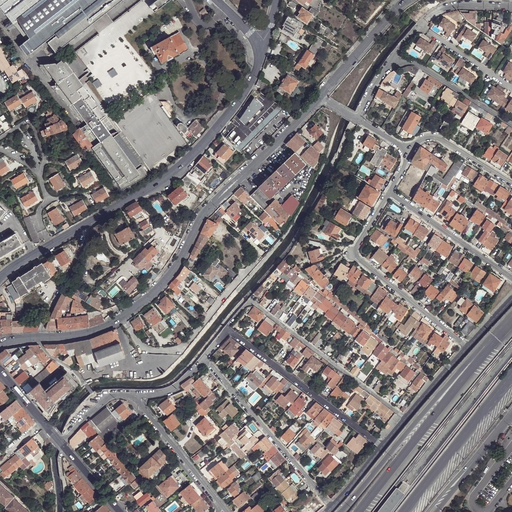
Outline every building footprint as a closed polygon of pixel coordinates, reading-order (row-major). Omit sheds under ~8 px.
[(0,0),(0,6),(13,23),(27,40),(20,46),(28,55),(48,40),(59,31),(68,43),(91,24),(106,13),(122,0),(78,0),(51,22),(37,4),(41,0),(0,0)] [(41,0),(37,4),(51,22),(78,0),(41,0)] [(297,4),(291,0),(288,4),(294,8),(297,4)] [(308,12),(301,8),(299,12),(301,13),(298,17),(307,24),(308,23),(312,16),(308,12)] [(318,13),(311,8),(308,12),(312,16),(315,17),(318,13)] [(106,13),(91,24),(98,34),(113,22),(106,13)] [(469,22),(480,29),(481,24),(475,24),(476,14),(472,14),(469,14),(462,13),(467,19),(469,22)] [(282,30),(297,39),(300,35),(299,34),(303,28),(302,28),(303,26),(301,24),(301,23),(289,16),(287,18),(284,23),(283,25),(284,26),(282,30)] [(439,24),(445,28),(448,30),(447,31),(445,35),(449,37),(456,25),(444,17),(439,24)] [(493,19),(491,22),(491,37),(495,40),(501,26),(502,22),(493,19)] [(501,26),(495,40),(500,44),(502,45),(505,39),(511,28),(511,26),(509,25),(506,29),(502,34),(500,33),(503,26),(501,26)] [(456,39),(460,41),(462,38),(464,35),(472,41),(477,34),(465,26),(456,39)] [(59,31),(48,40),(56,51),(68,43),(59,31)] [(104,32),(76,53),(81,60),(87,55),(88,56),(96,50),(99,54),(110,45),(107,42),(110,40),(104,32)] [(180,32),(170,36),(179,53),(180,54),(188,49),(180,32)] [(285,44),(288,38),(282,34),(278,40),(285,44)] [(179,53),(170,36),(151,46),(154,53),(156,53),(161,63),(168,59),(169,60),(173,57),(179,53)] [(308,51),(315,55),(318,49),(320,50),(322,47),(320,45),(323,41),(316,37),(308,51)] [(420,38),(416,45),(429,54),(436,43),(433,41),(431,43),(430,45),(428,43),(420,38)] [(484,39),(479,46),(489,53),(487,56),(486,57),(490,59),(497,48),(484,39)] [(0,68),(2,71),(4,70),(12,83),(21,78),(13,65),(11,66),(3,53),(4,52),(0,46),(0,68)] [(443,54),(444,52),(446,49),(442,47),(435,58),(449,67),(454,61),(445,55),(443,54)] [(311,59),(315,55),(308,51),(307,50),(294,68),(298,71),(301,66),(305,68),(307,64),(311,67),(315,61),(311,59)] [(459,67),(455,73),(471,84),(476,77),(465,70),(463,68),(464,67),(466,64),(463,62),(464,61),(460,58),(456,65),(459,67)] [(75,131),(72,133),(81,146),(84,151),(89,148),(114,183),(116,182),(122,190),(137,179),(138,181),(139,180),(147,174),(141,166),(137,168),(134,170),(133,169),(137,166),(140,164),(135,157),(117,133),(110,138),(108,135),(99,142),(92,147),(82,134),(90,129),(100,121),(105,118),(81,85),(79,86),(74,79),(76,78),(63,61),(58,65),(57,64),(41,66),(51,79),(52,79),(56,84),(57,85),(49,87),(65,109),(66,108),(81,128),(77,131),(76,130),(75,131)] [(511,63),(509,62),(503,71),(506,73),(504,76),(507,78),(511,81),(511,78),(511,63)] [(407,66),(402,68),(403,73),(408,71),(408,72),(415,76),(418,72),(412,68),(410,66),(407,66)] [(383,81),(381,85),(387,88),(394,75),(390,73),(389,74),(386,78),(383,81)] [(298,82),(288,75),(285,79),(284,78),(282,81),(282,82),(277,90),(282,94),(285,90),(290,94),(298,82)] [(439,88),(442,84),(430,76),(427,81),(425,80),(423,83),(422,84),(420,88),(428,93),(433,96),(439,88)] [(263,81),(259,79),(256,84),(255,86),(260,88),(260,87),(265,91),(269,85),(262,81),(263,81)] [(411,82),(403,95),(406,97),(415,84),(411,82)] [(459,94),(445,85),(443,90),(445,91),(444,92),(443,93),(443,95),(442,97),(446,100),(445,101),(453,106),(459,94)] [(493,86),(487,95),(493,100),(503,106),(511,111),(511,98),(510,101),(504,97),(506,94),(503,92),(505,89),(498,85),(496,88),(493,86)] [(375,96),(394,107),(398,101),(392,97),(379,89),(375,96)] [(21,98),(24,103),(26,107),(39,99),(34,91),(21,98)] [(393,96),(392,97),(398,101),(403,95),(397,91),(394,96),(393,96)] [(16,108),(24,103),(21,98),(18,94),(5,102),(11,111),(15,109),(16,108)] [(471,101),(466,98),(463,103),(459,100),(452,111),(457,113),(455,117),(459,120),(461,116),(462,117),(471,101)] [(170,116),(173,109),(168,101),(160,100),(170,116)] [(485,111),(472,102),(469,106),(483,115),(485,111)] [(241,151),(284,108),(277,104),(234,146),(241,151)] [(493,116),(485,111),(483,115),(491,120),(493,116)] [(412,112),(402,128),(413,135),(417,133),(418,130),(414,127),(420,117),(412,112)] [(463,122),(473,128),(479,118),(469,112),(463,122)] [(61,119),(60,119),(58,121),(52,116),(47,119),(50,122),(45,124),(46,128),(40,130),(43,139),(47,138),(46,135),(66,128),(64,125),(61,119)] [(477,127),(487,134),(493,124),(482,118),(477,127)] [(177,127),(187,136),(190,132),(195,136),(202,130),(200,128),(202,127),(194,120),(188,127),(184,124),(182,122),(181,122),(179,122),(178,123),(177,125),(177,127)] [(99,142),(108,135),(110,134),(100,121),(90,129),(99,142)] [(444,121),(440,128),(445,131),(449,124),(444,121)] [(511,129),(511,127),(503,122),(501,125),(507,129),(505,132),(509,135),(511,131),(511,129)] [(315,125),(311,129),(309,131),(316,138),(318,136),(322,132),(315,125)] [(320,153),(296,133),(285,144),(289,147),(295,152),(308,163),(314,168),(318,160),(320,153)] [(375,144),(376,141),(367,136),(363,143),(372,148),(375,144)] [(217,152),(216,153),(214,155),(223,163),(231,154),(233,151),(225,143),(224,144),(217,152)] [(215,152),(216,153),(217,152),(224,144),(222,144),(215,152)] [(379,146),(375,144),(372,148),(376,151),(371,159),(379,164),(386,152),(387,152),(379,147),(379,146)] [(420,146),(411,163),(415,165),(428,172),(431,165),(432,163),(428,160),(432,154),(420,146)] [(498,150),(499,149),(495,146),(492,149),(489,148),(484,155),(491,160),(492,159),(498,150)] [(507,156),(498,150),(492,159),(501,165),(507,156)] [(295,152),(259,187),(269,197),(274,193),(275,194),(277,192),(276,190),(278,188),(279,189),(280,189),(279,188),(280,187),(281,188),(282,186),(282,185),(289,178),(290,179),(292,177),(291,176),(295,173),(295,174),(297,172),(297,171),(303,165),(304,166),(306,164),(295,152)] [(397,159),(386,152),(379,164),(383,166),(385,164),(387,165),(386,168),(390,170),(397,159)] [(83,162),(78,154),(65,161),(70,170),(83,162)] [(432,163),(431,165),(434,167),(435,165),(444,171),(448,165),(432,154),(428,160),(432,163)] [(202,156),(195,165),(204,172),(212,164),(202,156)] [(443,179),(441,182),(442,183),(447,186),(453,178),(454,176),(463,163),(457,159),(443,179)] [(0,176),(11,170),(5,161),(0,164),(0,176)] [(470,180),(473,182),(479,173),(463,163),(454,176),(455,176),(456,177),(459,179),(462,174),(470,179),(470,180)] [(415,165),(409,175),(422,182),(426,176),(427,173),(428,172),(415,165)] [(431,165),(428,172),(427,173),(433,177),(435,174),(438,169),(434,167),(431,165)] [(96,179),(91,171),(78,178),(83,187),(96,179)] [(189,172),(186,175),(198,184),(201,181),(189,172)] [(30,182),(25,173),(12,181),(17,189),(30,182)] [(66,186),(58,173),(50,178),(57,191),(66,186)] [(406,173),(397,189),(401,189),(409,175),(406,173)] [(433,177),(427,173),(426,176),(441,186),(442,183),(441,182),(433,177)] [(435,174),(433,177),(441,182),(443,179),(435,174)] [(200,188),(201,187),(200,186),(198,184),(186,175),(181,181),(188,187),(191,183),(196,186),(199,188),(200,188)] [(370,184),(379,190),(385,180),(376,175),(372,181),(369,179),(368,182),(370,184)] [(401,189),(413,198),(419,187),(422,182),(409,175),(401,189)] [(473,185),(482,191),(483,191),(489,180),(480,175),(473,185)] [(453,178),(447,186),(448,187),(449,188),(455,179),(454,178),(453,178)] [(137,179),(122,190),(138,181),(137,179)] [(487,191),(494,195),(495,194),(497,192),(495,191),(498,185),(489,180),(483,191),(486,193),(487,191)] [(358,198),(371,205),(379,192),(366,185),(364,187),(362,191),(358,198)] [(498,195),(496,198),(498,200),(500,197),(503,199),(502,200),(504,201),(507,196),(509,192),(500,186),(497,192),(495,194),(498,195)] [(104,187),(92,194),(97,203),(109,196),(104,187)] [(180,187),(169,196),(176,205),(177,203),(182,199),(185,202),(190,198),(180,187)] [(241,187),(234,194),(238,199),(241,201),(245,196),(248,194),(244,191),(241,187)] [(259,187),(250,196),(254,200),(255,201),(259,206),(266,212),(279,225),(284,230),(292,217),(290,215),(298,201),(291,194),(281,206),(275,200),(269,206),(265,201),(269,197),(259,187)] [(419,187),(413,198),(426,207),(433,197),(429,194),(429,193),(427,192),(426,192),(425,193),(422,191),(423,190),(419,187)] [(398,192),(412,202),(413,198),(401,189),(397,189),(397,191),(398,192)] [(21,198),(25,207),(36,201),(38,200),(36,195),(33,191),(21,198)] [(322,195),(314,209),(318,212),(327,198),(322,195)] [(434,196),(433,197),(426,207),(434,212),(440,203),(436,200),(437,198),(434,196)] [(474,204),(467,199),(465,202),(476,209),(477,209),(478,207),(475,205),(474,204)] [(87,208),(82,200),(70,207),(75,216),(87,208)] [(477,200),(474,204),(475,205),(478,207),(482,210),(484,211),(486,208),(487,207),(477,200)] [(360,201),(353,213),(363,219),(370,207),(360,201)] [(451,207),(453,204),(448,201),(440,213),(446,217),(444,218),(448,221),(455,211),(451,207)] [(137,202),(125,209),(130,217),(142,210),(140,208),(137,202)] [(237,213),(240,210),(241,210),(238,206),(235,202),(229,207),(226,203),(223,206),(228,210),(226,212),(221,208),(219,211),(223,215),(226,213),(232,218),(237,213)] [(497,213),(487,206),(487,207),(486,208),(484,211),(485,212),(489,214),(489,215),(494,218),(496,215),(497,213)] [(64,220),(57,208),(48,213),(55,225),(64,220)] [(338,212),(336,216),(334,218),(345,225),(347,221),(351,215),(340,208),(338,212)] [(485,216),(476,210),(470,219),(473,222),(473,223),(473,225),(476,227),(479,224),(485,216)] [(279,225),(266,212),(260,218),(265,224),(269,221),(273,224),(274,223),(277,227),(279,225)] [(468,221),(457,213),(450,224),(461,232),(468,221)] [(496,215),(494,218),(499,221),(505,225),(507,222),(501,218),(502,216),(497,213),(496,215)] [(489,215),(489,214),(487,217),(497,224),(499,221),(494,218),(489,215)] [(31,215),(24,218),(34,242),(40,240),(31,215)] [(386,227),(385,230),(395,236),(402,225),(388,216),(382,225),(386,227)] [(210,236),(222,219),(221,219),(219,217),(214,223),(207,219),(201,232),(210,236)] [(412,236),(413,236),(420,225),(410,219),(405,227),(412,232),(410,235),(411,235),(410,236),(411,237),(412,236)] [(483,244),(490,233),(489,232),(495,224),(487,219),(481,227),(484,229),(482,231),(484,233),(478,241),(483,244)] [(250,221),(243,229),(246,232),(248,230),(250,232),(248,234),(251,236),(250,238),(253,242),(257,239),(259,240),(264,235),(250,221)] [(337,234),(340,228),(328,221),(326,225),(322,230),(322,231),(337,239),(339,235),(337,234)] [(499,221),(497,224),(496,225),(500,228),(500,229),(506,233),(508,230),(510,228),(507,226),(505,225),(499,221)] [(144,229),(139,232),(142,236),(146,233),(144,230),(145,229),(147,232),(153,229),(150,226),(148,223),(142,227),(144,229)] [(420,225),(413,236),(414,237),(415,235),(423,240),(429,231),(420,225)] [(129,226),(116,233),(122,244),(130,240),(131,243),(137,239),(129,226)] [(382,247),(388,239),(386,238),(388,236),(386,235),(385,237),(376,229),(372,234),(373,235),(370,238),(382,247)] [(493,231),(492,231),(490,233),(483,244),(485,246),(485,248),(486,249),(487,249),(488,248),(491,250),(498,240),(494,238),(496,236),(496,235),(496,234),(495,232),(493,231)] [(201,232),(189,258),(194,260),(195,257),(200,249),(210,236),(201,232)] [(16,233),(0,242),(0,257),(22,244),(16,233)] [(428,244),(436,250),(443,241),(434,234),(428,244)] [(403,241),(398,237),(396,239),(395,241),(396,242),(399,244),(401,245),(405,248),(407,245),(402,242),(403,241)] [(443,241),(436,250),(447,257),(449,253),(447,252),(449,250),(451,246),(443,241)] [(148,250),(145,248),(141,253),(149,260),(160,249),(160,248),(156,245),(155,245),(153,247),(152,246),(148,250)] [(413,250),(407,245),(405,248),(411,253),(416,257),(420,250),(416,247),(413,250)] [(320,248),(308,251),(312,262),(323,258),(320,248)] [(382,265),(388,257),(379,249),(373,255),(372,257),(378,262),(382,265)] [(64,250),(56,255),(62,265),(70,260),(64,250)] [(369,261),(371,258),(372,257),(373,255),(370,252),(365,258),(369,261)] [(459,254),(455,252),(449,260),(457,266),(464,256),(460,253),(459,254)] [(149,260),(141,253),(134,260),(142,268),(149,261),(149,260)] [(288,254),(282,260),(286,263),(291,257),(288,254)] [(50,259),(56,268),(62,265),(56,255),(50,259)] [(391,257),(390,256),(388,257),(382,265),(391,272),(397,265),(393,261),(390,259),(391,257)] [(464,258),(458,267),(467,273),(473,264),(464,258)] [(43,264),(53,278),(59,274),(56,268),(50,259),(43,264)] [(280,275),(281,276),(288,267),(289,266),(286,263),(282,260),(271,273),(275,276),(276,275),(279,276),(280,275)] [(423,262),(420,260),(417,263),(418,265),(420,262),(423,264),(423,265),(421,267),(422,268),(425,271),(426,271),(429,267),(427,265),(423,262)] [(43,264),(42,262),(13,282),(13,284),(21,297),(22,299),(53,279),(53,278),(43,264)] [(344,279),(346,276),(350,269),(340,263),(334,273),(344,279)] [(225,274),(218,268),(212,264),(203,275),(210,280),(215,274),(214,274),(215,273),(216,273),(222,278),(225,274)] [(172,283),(180,290),(182,286),(179,283),(180,281),(181,281),(182,280),(181,279),(189,271),(193,274),(194,273),(184,265),(179,274),(176,277),(172,283)] [(220,265),(218,268),(225,274),(228,271),(220,265)] [(305,269),(314,278),(321,273),(313,265),(308,267),(305,269)] [(402,266),(401,265),(393,275),(400,282),(407,274),(400,269),(402,266)] [(130,266),(125,270),(134,279),(139,274),(130,266)] [(352,284),(354,286),(358,279),(357,278),(361,272),(353,266),(350,269),(346,276),(353,282),(352,284)] [(418,268),(415,266),(409,273),(417,280),(423,272),(420,270),(422,268),(421,267),(420,266),(418,268)] [(485,273),(476,266),(470,276),(475,280),(473,283),(477,286),(485,273)] [(288,267),(281,276),(280,277),(287,282),(290,278),(295,272),(296,271),(294,270),(293,271),(288,267)] [(441,267),(437,273),(439,274),(449,282),(450,280),(442,273),(445,269),(441,267)] [(301,271),(300,271),(297,272),(302,276),(303,277),(309,282),(311,280),(312,280),(301,271)] [(149,277),(153,281),(157,277),(158,276),(154,273),(149,277)] [(302,279),(300,278),(294,273),(287,282),(294,287),(293,288),(294,289),(295,289),(301,281),(302,279)] [(323,288),(328,284),(329,282),(328,281),(326,278),(323,276),(321,273),(314,278),(323,288)] [(417,280),(409,273),(407,276),(415,282),(417,280)] [(425,273),(418,281),(426,287),(432,280),(425,273)] [(500,281),(490,274),(483,284),(493,291),(500,281)] [(363,294),(368,298),(377,285),(363,275),(357,283),(359,284),(366,289),(363,293),(363,294)] [(309,282),(303,277),(302,279),(308,284),(307,285),(301,281),(295,289),(303,294),(310,285),(311,284),(309,282)] [(200,287),(192,280),(188,284),(189,285),(188,286),(192,289),(193,288),(197,291),(200,287)] [(450,280),(449,282),(459,289),(460,288),(462,285),(460,284),(459,286),(450,280)] [(172,283),(169,286),(175,292),(174,293),(177,296),(181,291),(180,290),(172,283)] [(21,297),(13,284),(7,288),(14,300),(21,297)] [(363,293),(366,289),(359,284),(356,288),(363,293)] [(416,284),(410,292),(413,294),(419,287),(416,284)] [(253,293),(257,296),(264,287),(261,285),(253,293)] [(310,285),(303,294),(301,297),(300,297),(304,300),(306,297),(308,298),(311,300),(317,293),(310,288),(311,287),(310,285)] [(439,292),(430,285),(424,292),(432,300),(439,292)] [(441,293),(440,293),(436,298),(441,301),(443,298),(445,300),(446,298),(451,301),(455,297),(454,296),(457,293),(455,291),(455,292),(447,286),(441,293)] [(378,300),(381,303),(386,296),(388,294),(379,287),(372,296),(378,300)] [(460,288),(459,289),(461,291),(463,293),(469,297),(471,298),(472,297),(460,288)] [(74,294),(85,300),(86,301),(89,297),(77,289),(74,294)] [(303,294),(295,289),(294,289),(293,291),(301,297),(303,294)] [(64,291),(55,309),(65,310),(65,314),(67,314),(70,313),(83,312),(88,312),(88,307),(83,304),(85,300),(74,294),(71,291),(68,294),(64,291)] [(325,299),(317,293),(311,300),(319,306),(325,299)] [(86,301),(98,308),(103,301),(91,294),(89,297),(86,301)] [(333,295),(331,298),(332,299),(334,301),(335,302),(336,303),(340,306),(342,303),(333,295)] [(158,305),(166,313),(174,305),(165,296),(161,300),(162,301),(158,305)] [(388,315),(390,317),(394,312),(398,305),(392,300),(386,296),(381,303),(380,305),(377,309),(380,311),(382,309),(389,314),(388,315)] [(16,315),(24,313),(23,301),(22,299),(21,297),(14,300),(16,303),(16,315)] [(461,306),(459,308),(463,311),(463,312),(464,313),(465,313),(466,313),(473,305),(466,299),(465,300),(461,297),(457,303),(461,306)] [(332,304),(325,299),(319,306),(316,310),(319,312),(322,309),(327,312),(332,306),(333,305),(335,302),(334,301),(332,304)] [(342,303),(340,306),(343,308),(346,311),(348,308),(344,305),(345,303),(343,301),(342,303)] [(394,315),(396,317),(399,320),(407,309),(399,303),(398,305),(394,312),(396,313),(394,315)] [(332,306),(327,312),(325,314),(333,320),(339,312),(337,310),(339,307),(335,305),(333,308),(332,306)] [(483,313),(474,305),(467,314),(476,321),(483,313)] [(266,316),(254,306),(251,311),(250,310),(248,311),(250,312),(248,314),(258,322),(256,325),(258,327),(266,316)] [(275,306),(270,312),(274,315),(279,309),(275,306)] [(348,308),(346,311),(349,313),(351,314),(354,317),(356,315),(357,314),(348,307),(348,308)] [(159,321),(161,319),(152,308),(143,315),(158,334),(165,328),(159,321)] [(57,318),(58,329),(71,329),(70,317),(70,313),(67,314),(67,318),(61,318),(61,314),(65,314),(65,310),(55,309),(50,318),(57,318)] [(283,312),(279,309),(274,315),(278,318),(283,312)] [(342,309),(339,312),(347,318),(349,316),(350,315),(348,314),(342,309)] [(88,312),(88,326),(104,321),(104,320),(102,315),(101,310),(88,312)] [(0,314),(0,315),(4,333),(9,332),(12,332),(12,321),(12,319),(12,313),(11,314),(11,312),(8,312),(8,314),(0,314)] [(70,317),(71,329),(88,326),(88,312),(83,312),(84,315),(70,317)] [(279,319),(282,321),(287,314),(284,312),(279,319)] [(347,318),(339,312),(333,320),(331,323),(334,325),(334,326),(339,330),(341,327),(347,318)] [(354,317),(351,314),(350,315),(349,316),(357,322),(358,320),(354,317)] [(24,317),(24,321),(24,323),(41,323),(43,317),(37,317),(37,316),(36,315),(35,315),(35,316),(35,317),(35,318),(31,318),(31,315),(30,315),(30,317),(24,317)] [(356,315),(354,317),(358,320),(361,323),(365,326),(367,324),(360,318),(360,319),(356,316),(356,315)] [(131,322),(137,333),(138,332),(137,331),(144,325),(139,316),(131,322)] [(266,316),(258,327),(258,328),(267,335),(276,323),(266,316)] [(401,323),(397,328),(400,330),(399,331),(405,336),(412,326),(415,329),(419,322),(410,316),(404,325),(401,323)] [(47,330),(58,329),(57,318),(50,318),(49,322),(47,326),(46,328),(47,330)] [(355,324),(347,318),(341,327),(347,331),(345,334),(347,335),(349,333),(355,324)] [(12,321),(12,332),(23,331),(24,323),(24,321),(12,321)] [(462,331),(468,336),(476,326),(470,321),(462,331)] [(423,323),(422,323),(420,322),(419,322),(415,329),(411,335),(413,337),(418,330),(421,333),(419,335),(425,339),(427,336),(432,329),(423,323)] [(371,327),(369,329),(373,332),(376,334),(382,327),(380,326),(377,323),(373,328),(371,327)] [(279,325),(276,330),(279,332),(275,337),(279,340),(281,337),(285,340),(290,333),(279,325)] [(355,325),(347,335),(348,336),(349,335),(354,339),(361,330),(355,325)] [(120,342),(115,329),(89,339),(64,344),(68,352),(69,355),(70,356),(75,354),(78,361),(79,366),(97,360),(95,352),(120,342)] [(418,330),(413,337),(425,344),(429,338),(427,336),(425,339),(419,335),(421,333),(418,330)] [(370,336),(363,331),(355,340),(363,345),(370,336)] [(315,344),(322,335),(318,332),(312,341),(315,344)] [(376,334),(373,332),(372,334),(377,339),(377,340),(381,343),(383,340),(379,337),(377,336),(376,334)] [(432,342),(437,346),(443,338),(434,333),(427,343),(430,345),(432,342)] [(381,335),(379,337),(383,340),(386,343),(387,343),(389,340),(383,336),(383,337),(381,335)] [(221,346),(220,347),(226,353),(231,357),(238,350),(233,346),(237,342),(230,337),(221,346)] [(361,349),(365,353),(368,349),(371,351),(378,343),(370,337),(361,349)] [(437,347),(444,351),(450,343),(445,340),(443,338),(437,346),(437,347)] [(319,339),(314,345),(317,348),(322,342),(319,339)] [(383,340),(381,343),(372,354),(381,360),(388,352),(391,347),(389,346),(387,348),(384,345),(386,343),(383,340)] [(125,356),(120,342),(95,352),(97,360),(99,365),(125,356)] [(58,353),(59,351),(54,351),(57,344),(44,344),(45,347),(52,355),(57,358),(59,354),(58,353)] [(59,351),(68,352),(64,344),(57,344),(54,351),(59,351)] [(39,359),(28,345),(6,349),(12,356),(14,359),(15,360),(16,361),(20,366),(22,368),(23,369),(28,365),(29,366),(31,364),(32,365),(39,359)] [(39,345),(28,345),(39,359),(42,363),(48,358),(49,358),(39,345)] [(296,346),(287,357),(288,359),(286,361),(293,366),(301,356),(296,352),(299,348),(296,346)] [(311,349),(307,346),(305,348),(301,353),(305,356),(306,355),(311,349)] [(220,347),(219,348),(217,350),(223,356),(226,353),(220,347)] [(380,362),(379,363),(376,367),(385,374),(387,372),(388,370),(388,369),(396,359),(389,353),(391,350),(398,356),(400,354),(398,353),(397,352),(394,349),(391,347),(388,352),(380,362)] [(6,349),(0,353),(0,361),(2,364),(4,367),(5,368),(15,360),(14,359),(12,356),(6,349)] [(253,354),(246,349),(244,351),(239,356),(237,359),(241,362),(244,365),(245,365),(247,362),(253,354)] [(312,355),(315,352),(311,349),(306,355),(305,356),(309,359),(312,355)] [(260,360),(253,354),(247,362),(245,365),(251,370),(251,369),(252,368),(254,366),(255,365),(256,364),(260,360)] [(381,360),(372,354),(370,357),(379,363),(380,362),(381,360)] [(403,357),(400,354),(398,356),(397,358),(389,369),(389,368),(388,370),(387,372),(388,373),(391,375),(394,370),(397,367),(401,371),(405,365),(400,360),(401,359),(407,364),(409,362),(406,359),(403,357)] [(63,361),(71,366),(74,364),(74,363),(70,356),(69,355),(63,361)] [(323,363),(312,355),(309,359),(302,369),(306,372),(310,367),(316,372),(323,363)] [(256,364),(255,365),(257,366),(259,368),(264,363),(262,361),(260,360),(256,364)] [(54,370),(59,366),(55,363),(52,361),(46,367),(47,368),(51,372),(54,370)] [(411,364),(409,362),(407,364),(416,371),(418,369),(413,365),(411,364)] [(326,385),(331,388),(340,375),(327,366),(324,371),(332,377),(326,385)] [(418,369),(416,371),(415,372),(407,366),(401,375),(404,377),(409,380),(411,378),(414,380),(419,373),(420,371),(418,369)] [(27,392),(51,372),(47,368),(23,387),(27,392)] [(11,375),(13,377),(20,371),(18,369),(14,372),(11,375)] [(198,380),(193,384),(202,394),(204,396),(210,390),(212,392),(213,391),(216,388),(218,387),(220,384),(208,370),(198,380)] [(254,391),(256,389),(260,384),(262,382),(263,380),(265,378),(256,370),(253,373),(251,372),(245,379),(249,382),(247,384),(254,391)] [(15,379),(19,384),(29,376),(24,371),(15,379)] [(332,377),(324,371),(323,373),(329,377),(324,383),(326,385),(332,377)] [(39,382),(28,391),(50,416),(57,405),(56,403),(62,398),(61,397),(68,392),(67,391),(70,388),(76,384),(67,372),(61,377),(62,379),(59,381),(57,379),(51,384),(45,389),(39,382)] [(387,372),(385,374),(379,382),(380,383),(388,373),(387,372)] [(265,378),(263,380),(267,383),(273,376),(270,373),(265,378)] [(340,375),(331,388),(334,390),(337,386),(336,386),(343,378),(345,375),(342,373),(340,375)] [(337,386),(340,389),(341,387),(348,378),(345,375),(343,378),(337,386)] [(288,381),(285,379),(281,383),(273,376),(267,383),(263,380),(262,382),(260,384),(271,394),(273,391),(276,394),(281,389),(288,381)] [(418,377),(410,386),(417,391),(424,382),(418,377)] [(194,381),(191,378),(181,385),(185,390),(185,389),(187,391),(193,386),(190,384),(194,381)] [(300,390),(288,381),(281,389),(285,392),(290,386),(295,390),(297,391),(298,391),(300,390)] [(380,383),(379,382),(373,389),(377,392),(383,385),(380,383)] [(361,392),(364,389),(357,384),(355,387),(355,388),(361,392)] [(342,397),(346,400),(349,395),(340,389),(337,386),(334,390),(331,394),(337,399),(339,397),(341,395),(342,396),(342,397)] [(340,389),(349,395),(351,393),(346,390),(345,390),(341,387),(340,389)] [(355,388),(354,390),(355,390),(356,390),(361,393),(359,396),(365,400),(364,400),(365,400),(370,394),(364,389),(361,392),(355,388)] [(198,397),(201,394),(195,389),(192,392),(198,397)] [(292,404),(299,397),(296,394),(298,393),(295,391),(294,392),(291,389),(286,395),(286,394),(284,394),(283,395),(282,394),(276,400),(284,407),(287,404),(289,401),(292,404)] [(0,404),(9,398),(3,390),(0,391),(0,404)] [(210,390),(204,396),(206,398),(199,404),(202,407),(205,410),(214,402),(208,396),(209,395),(208,394),(212,392),(210,390)] [(28,391),(27,392),(33,400),(49,419),(50,416),(28,391)] [(364,400),(365,400),(359,396),(356,394),(349,403),(357,410),(364,400)] [(393,412),(370,394),(364,401),(367,403),(371,406),(370,408),(382,417),(381,419),(385,423),(393,412)] [(301,399),(299,397),(292,404),(290,407),(288,409),(295,415),(299,411),(306,403),(304,401),(305,399),(303,397),(301,399)] [(175,408),(168,399),(158,407),(165,416),(175,408)] [(202,407),(199,404),(195,400),(194,399),(190,403),(198,411),(202,407)] [(23,408),(16,400),(7,407),(0,413),(0,425),(11,417),(12,416),(13,415),(14,415),(23,408)] [(122,429),(123,430),(130,424),(126,420),(125,421),(124,419),(131,414),(123,404),(125,402),(124,401),(120,400),(120,402),(122,404),(111,413),(117,420),(116,420),(107,408),(92,420),(101,433),(107,441),(111,438),(112,438),(122,429)] [(227,400),(216,410),(219,413),(218,414),(222,419),(228,413),(232,417),(238,412),(227,400)] [(324,408),(316,402),(306,412),(314,420),(316,417),(324,408)] [(306,403),(299,411),(302,414),(309,406),(306,403)] [(207,413),(205,410),(202,407),(198,411),(203,417),(205,415),(207,413)] [(27,413),(23,408),(14,415),(13,415),(18,421),(27,413)] [(329,412),(324,408),(316,417),(317,418),(315,420),(317,422),(316,424),(318,426),(319,424),(321,422),(329,412)] [(334,416),(329,412),(321,422),(326,427),(333,417),(334,416)] [(35,422),(27,413),(18,421),(26,430),(35,422)] [(172,414),(164,421),(171,430),(180,423),(172,414)] [(209,432),(214,427),(205,417),(196,425),(201,431),(201,432),(202,434),(204,435),(206,435),(207,437),(210,434),(209,432)] [(333,417),(326,427),(330,430),(335,434),(340,428),(343,424),(333,417)] [(18,421),(16,422),(20,427),(19,428),(23,433),(26,430),(18,421)] [(87,437),(90,440),(100,432),(98,429),(95,432),(92,428),(88,423),(81,429),(70,440),(70,444),(73,448),(83,440),(86,438),(84,436),(86,435),(87,437)] [(224,430),(231,438),(234,435),(237,432),(230,425),(228,427),(224,430)] [(294,433),(289,428),(282,436),(288,442),(295,434),(294,433)] [(42,430),(38,433),(46,442),(46,446),(51,447),(52,442),(51,442),(51,441),(47,436),(42,430)] [(231,445),(235,442),(231,438),(224,430),(224,431),(222,432),(220,434),(222,437),(218,441),(223,446),(225,444),(227,442),(230,445),(231,445)] [(240,448),(245,453),(251,448),(254,445),(252,442),(256,439),(253,436),(253,437),(252,438),(245,431),(236,438),(243,446),(240,448)] [(311,440),(309,437),(305,434),(297,443),(305,451),(312,443),(310,442),(311,440)] [(101,448),(106,444),(98,435),(87,444),(91,448),(93,447),(94,448),(96,451),(94,452),(95,453),(99,450),(101,448)] [(134,447),(145,440),(141,435),(131,442),(134,447)] [(235,442),(240,448),(243,446),(236,438),(234,435),(231,438),(235,442)] [(366,440),(359,435),(356,438),(353,436),(347,444),(351,447),(353,446),(359,451),(364,445),(362,444),(366,440)] [(259,445),(265,452),(273,445),(265,436),(258,442),(254,445),(251,448),(253,451),(257,447),(259,445)] [(31,438),(19,449),(29,461),(31,459),(39,452),(37,451),(40,449),(31,438)] [(332,439),(326,447),(327,448),(330,451),(335,455),(339,449),(343,444),(340,442),(338,445),(332,439)] [(108,457),(115,451),(108,442),(106,444),(101,448),(108,457)] [(241,459),(246,455),(245,453),(240,448),(235,442),(231,445),(241,459)] [(321,446),(318,443),(311,450),(317,457),(324,449),(323,448),(321,446)] [(265,452),(270,458),(278,451),(273,445),(265,452)] [(108,457),(101,448),(99,450),(105,457),(106,456),(108,457)] [(15,453),(17,455),(23,463),(20,466),(24,470),(31,464),(29,461),(19,449),(15,453)] [(160,449),(140,468),(141,469),(139,471),(147,481),(149,479),(148,478),(168,459),(160,449)] [(339,449),(335,455),(341,461),(345,456),(339,449)] [(317,457),(311,450),(309,453),(315,459),(317,457)] [(115,465),(122,460),(115,451),(108,457),(115,465)] [(277,466),(285,459),(278,451),(270,458),(277,466)] [(20,466),(23,463),(17,455),(1,468),(3,472),(7,476),(20,466)] [(341,461),(335,455),(333,457),(330,455),(317,468),(325,475),(330,470),(331,471),(339,463),(338,462),(339,461),(342,464),(343,463),(341,461)] [(268,460),(274,468),(277,466),(270,458),(268,460)] [(115,465),(122,474),(129,469),(122,460),(115,465)] [(217,478),(225,472),(218,463),(208,471),(212,475),(214,473),(217,478)] [(69,477),(74,484),(75,485),(82,478),(74,469),(75,468),(72,466),(70,467),(69,470),(70,472),(66,475),(68,477),(69,477)] [(122,474),(129,483),(136,478),(131,472),(129,469),(122,474)] [(269,477),(276,486),(284,479),(286,478),(278,469),(273,473),(273,474),(269,477)] [(226,472),(218,479),(224,486),(232,480),(226,472)] [(255,482),(262,477),(259,472),(251,477),(255,482)] [(172,474),(170,476),(179,487),(181,485),(180,484),(178,482),(172,474)] [(179,487),(170,476),(158,486),(167,497),(179,487)] [(75,485),(74,485),(82,494),(90,487),(82,478),(75,485)] [(134,489),(142,483),(143,482),(140,478),(131,485),(134,489)] [(284,479),(276,486),(287,499),(291,496),(294,499),(299,494),(296,491),(295,492),(284,479)] [(238,482),(236,480),(231,484),(232,485),(228,488),(234,496),(238,493),(236,490),(233,486),(238,482)] [(402,483),(398,489),(403,493),(408,487),(402,483)] [(0,484),(0,497),(2,500),(1,502),(6,506),(5,507),(10,511),(12,510),(14,511),(29,511),(23,506),(20,509),(18,507),(20,504),(13,498),(14,497),(7,491),(4,494),(2,492),(5,489),(0,484)] [(180,492),(190,505),(191,504),(200,497),(190,484),(180,492)] [(85,501),(88,505),(98,497),(90,487),(82,494),(81,495),(79,496),(77,498),(78,499),(80,498),(83,501),(86,499),(87,500),(85,501)] [(390,511),(405,494),(404,493),(403,493),(398,489),(397,488),(396,488),(377,511),(390,511)] [(134,497),(141,506),(144,504),(151,498),(147,493),(143,496),(142,494),(140,492),(134,497)] [(188,507),(190,505),(180,492),(178,494),(181,498),(181,500),(183,502),(184,502),(188,507)] [(244,496),(241,493),(233,500),(238,507),(241,504),(242,506),(245,504),(243,503),(249,499),(246,495),(244,496)] [(200,497),(191,504),(191,505),(191,504),(194,508),(195,509),(197,511),(203,511),(209,508),(200,497)] [(155,511),(157,511),(159,509),(153,501),(146,507),(150,511),(155,511)] [(249,506),(241,511),(261,511),(264,510),(258,503),(251,509),(249,506)]
